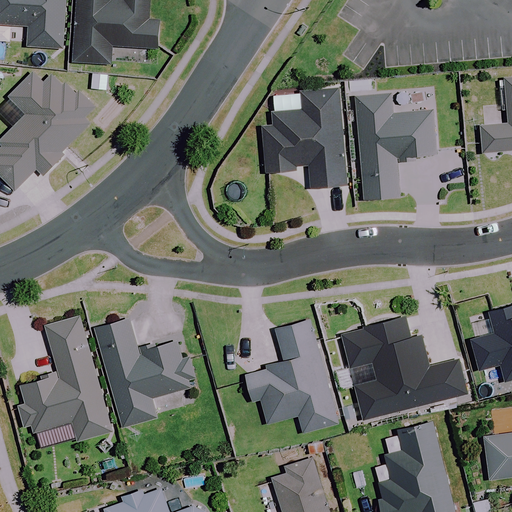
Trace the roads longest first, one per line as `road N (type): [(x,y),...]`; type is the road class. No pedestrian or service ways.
road 1 (residential): [(235,273),(330,250),(511,237)]
road 2 (tertiary): [(158,162),(263,0)]
road 3 (unknown): [(361,0),(357,22),(366,33),(404,44),(453,47),(511,12)]
road 4 (residential): [(235,273),(153,267),(87,227)]
road 5 (residential): [(158,162),(188,220),(235,273)]
